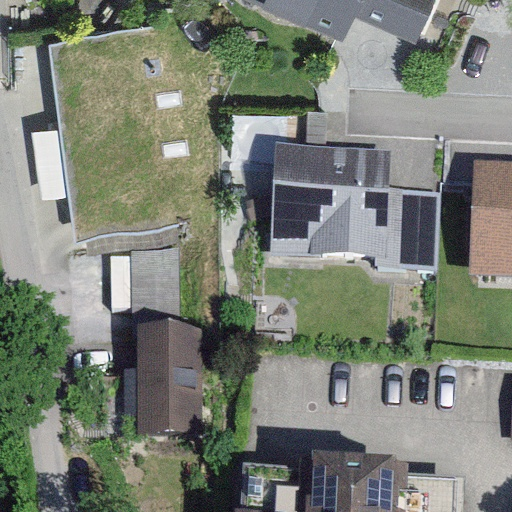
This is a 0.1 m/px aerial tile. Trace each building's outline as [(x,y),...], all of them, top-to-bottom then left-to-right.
[(459,0),(264,0),(359,43),(373,14),(439,44),(459,0)] [(186,29),(54,48),(83,241),(211,224),(186,29)] [(393,165),(282,161),(278,272),(439,278),(442,204),(392,202),(393,165)] [(511,179),(475,179),(472,289),(511,290),(511,179)] [(203,342),(140,344),(142,452),(205,451),(203,342)] [(412,511),(413,497),(243,492),(242,511),(412,511)]
